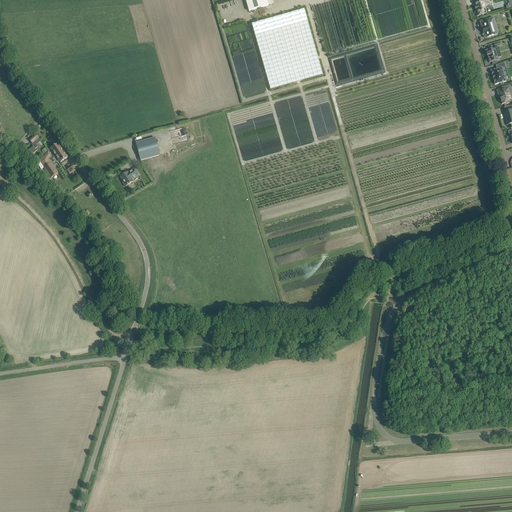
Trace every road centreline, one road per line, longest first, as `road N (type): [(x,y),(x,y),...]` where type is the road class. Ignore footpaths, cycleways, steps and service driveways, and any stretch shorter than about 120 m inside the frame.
road 1 (unclassified): [(125,357),(147,284),(141,244),(16,82),(0,45)]
road 2 (residential): [(458,0),(508,167)]
road 3 (unclassified): [(77,511),(125,357)]
road 4 (unclassified): [(0,374),(125,357)]
